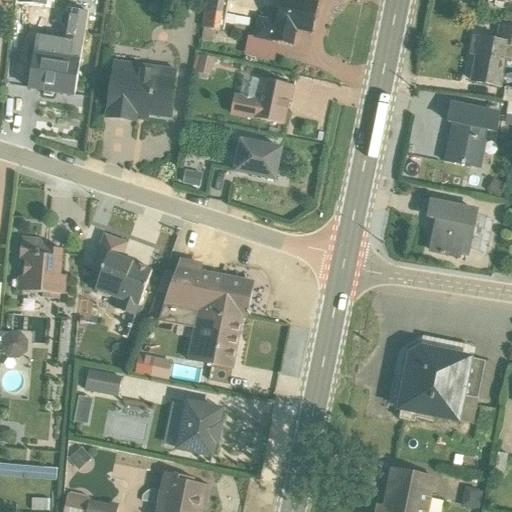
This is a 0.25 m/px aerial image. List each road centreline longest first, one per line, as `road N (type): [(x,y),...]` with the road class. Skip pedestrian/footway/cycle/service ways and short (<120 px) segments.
road 1 (unclassified): [(0,152),(342,265)]
road 2 (primary): [(342,265),(396,0)]
road 3 (primary): [(291,511),(342,265)]
road 4 (residential): [(511,295),(342,265)]
